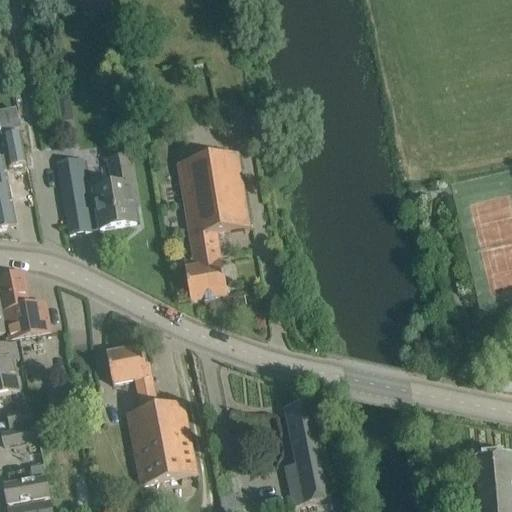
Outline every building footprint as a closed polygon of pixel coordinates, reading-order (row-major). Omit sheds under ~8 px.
[(112,0),(80,0),(85,21),(116,15),(112,0)] [(4,137),(10,170),(26,166),(20,134),(22,133),(20,122),(5,124),(6,129),(14,127),(15,132),(5,134),(5,137),(4,137)] [(3,157),(0,157),(0,233),(17,230),(13,210),(6,172),(6,169),(4,169),(3,157)] [(239,157),(178,166),(194,269),(186,271),(191,304),(204,302),(205,306),(214,304),(214,301),(228,298),(217,236),(251,231),(239,157)] [(94,192),(101,232),(137,226),(132,198),(136,197),(129,160),(109,163),(114,189),(94,192)] [(84,162),(58,167),(66,217),(70,237),(91,233),(88,214),(86,203),(82,179),(85,178),(87,177),(84,162)] [(0,280),(0,294),(4,314),(5,314),(10,344),(52,336),(46,306),(30,308),(25,276),(0,280)] [(13,363),(19,362),(15,347),(0,350),(0,397),(20,393),(13,363)] [(107,356),(113,388),(136,383),(141,414),(128,417),(142,489),(198,478),(184,407),(187,406),(186,405),(159,410),(150,366),(146,366),(143,349),(107,356)] [(297,468),(286,470),(294,508),(332,501),(313,405),(285,411),(297,468)] [(8,415),(11,431),(33,426),(30,410),(8,415)] [(29,453),(30,457),(42,454),(38,428),(2,435),(5,449),(27,444),(29,453)] [(478,505),(462,507),(463,511),(511,511),(511,455),(474,460),(478,505)] [(5,488),(8,508),(50,500),(46,480),(44,467),(32,470),(34,482),(5,488)]
